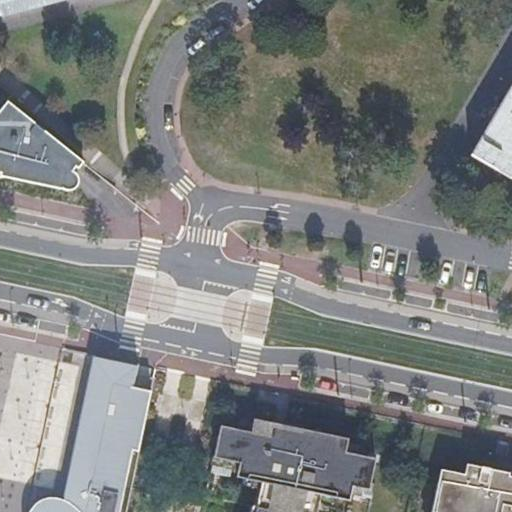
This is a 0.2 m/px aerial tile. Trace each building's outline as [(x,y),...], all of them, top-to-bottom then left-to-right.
[(0,0),(0,16),(61,0),(0,0)] [(511,88),(472,157),(509,179),(511,173),(511,88)] [(8,102),(0,112),(0,176),(62,189),(63,187),(76,171),(83,162),(8,102)] [(79,174),(76,171),(63,187),(64,188),(68,189),(71,190),(75,188),(78,186),(80,182),(80,178),(79,174)] [(97,409),(120,363),(96,357),(65,503),(68,504),(73,507),(78,510),(79,511),(85,509),(77,495),(95,408),(97,409)] [(126,511),(152,392),(144,391),(134,389),(138,366),(120,363),(97,409),(95,408),(77,495),(85,509),(79,511),(78,510),(73,507),(68,504),(65,503),(62,502),(56,501),(51,501),(45,503),(39,505),(35,508),(30,511),(29,511),(126,511)] [(239,432),(221,428),(214,459),(240,465),(238,473),(237,479),(259,484),(262,485),(256,511),(317,511),(319,508),(321,497),(339,501),(350,503),(351,497),(353,489),(370,493),(371,485),(376,461),(359,457),(346,455),(348,445),(349,441),(303,432),(302,431),(302,434),(273,428),(273,425),(272,425),(255,421),(254,425),(252,435),(239,432)] [(273,425),(273,428),(302,434),(302,431),(303,432),(304,428),(273,421),(272,425),(273,425)] [(254,425),(241,422),(239,432),(252,435),(254,425)] [(361,448),(348,445),(346,455),(359,457),(361,448)] [(214,459),(213,459),(211,467),(238,473),(240,465),(214,459)] [(511,474),(503,473),(494,470),(467,465),(465,475),(441,471),(432,511),(501,511),(505,500),(511,501),(511,474)] [(256,511),(262,485),(259,484),(253,511),(256,511)] [(353,489),(351,497),(373,502),(376,486),(371,485),(370,493),(353,489)] [(339,501),(321,497),(319,508),(336,511),(339,501)]
